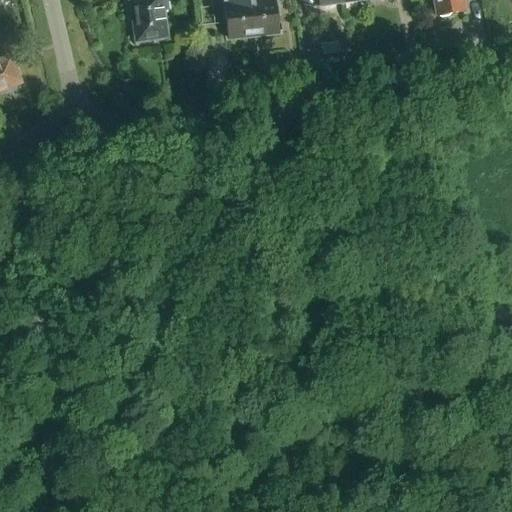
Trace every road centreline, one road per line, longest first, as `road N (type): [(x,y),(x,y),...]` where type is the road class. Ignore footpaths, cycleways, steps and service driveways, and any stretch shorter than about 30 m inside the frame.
road 1 (unclassified): [(78,123),(217,122),(511,71)]
road 2 (residential): [(78,123),(53,0)]
